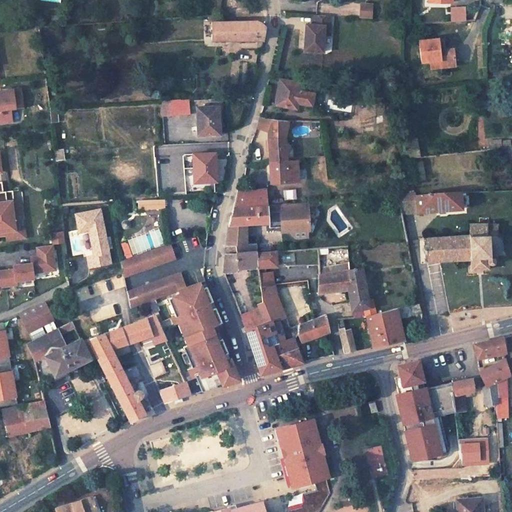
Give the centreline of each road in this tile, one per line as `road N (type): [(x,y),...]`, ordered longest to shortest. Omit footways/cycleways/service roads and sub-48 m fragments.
road 1 (residential): [(274,5),(273,39),(213,239),(213,268),(254,391)]
road 2 (residential): [(135,505),(264,470),(243,394)]
road 3 (residential): [(397,511),(406,466),(379,358)]
road 4 (secondary): [(0,511),(121,443)]
road 5 (secondary): [(121,443),(243,394)]
